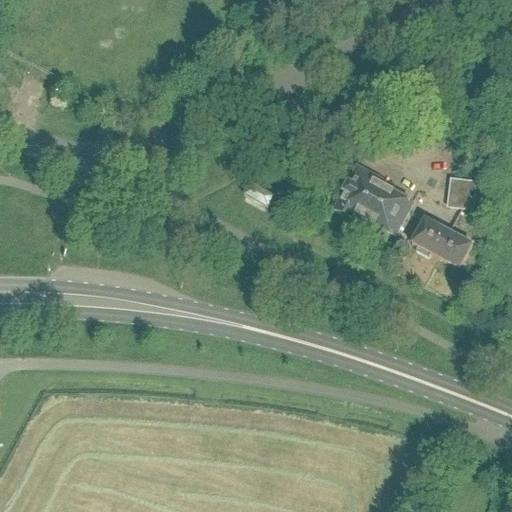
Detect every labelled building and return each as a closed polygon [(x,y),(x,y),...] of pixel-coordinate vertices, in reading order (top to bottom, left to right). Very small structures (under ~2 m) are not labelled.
[(461,122),(467,141),(494,132),(488,113),(461,122)] [(391,241),(410,207),(376,188),(378,184),(355,172),(331,214),(336,217),(337,220),(341,222),(346,221),(350,224),(353,219),(391,241)] [(473,215),(477,187),(450,184),(447,213),(473,215)] [(274,202),(250,189),(244,199),(268,212),(274,202)] [(411,250),(435,263),(450,237),(425,224),(411,250)] [(474,250),(450,237),(435,263),(460,277),(474,250)]
